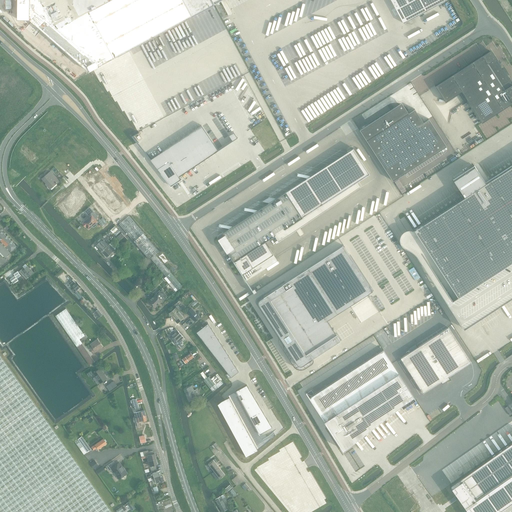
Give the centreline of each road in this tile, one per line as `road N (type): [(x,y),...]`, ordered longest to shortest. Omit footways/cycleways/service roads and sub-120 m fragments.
road 1 (unclassified): [(175,229),(487,29)]
road 2 (unclassified): [(0,200),(76,276),(122,341),(161,460)]
road 3 (unclassified): [(346,507),(468,415),(511,362)]
road 4 (tertiary): [(175,229),(61,88)]
road 5 (tertiary): [(57,96),(172,231)]
road 6 (unclassified): [(79,268),(140,316),(161,364),(159,400)]
road 7 (tertiary): [(159,400),(129,327),(79,268)]
road 8 (tertiary): [(254,351),(175,229)]
road 9 (tertiary): [(172,231),(254,351)]
